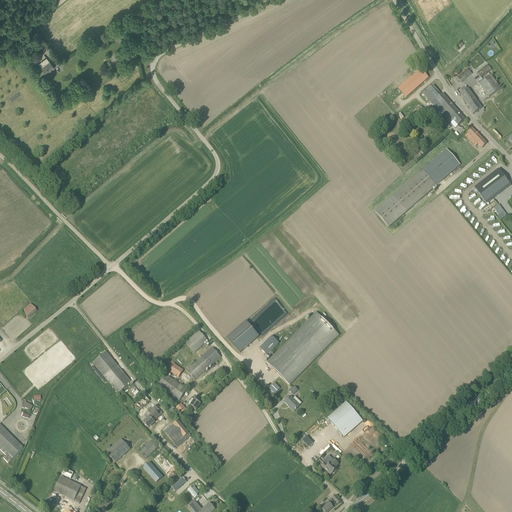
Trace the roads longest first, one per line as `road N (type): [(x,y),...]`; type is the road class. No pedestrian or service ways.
road 1 (unclassified): [(111,266),(217,172),(215,156),(157,83),(157,57),(271,0)]
road 2 (primary): [(352,508),(511,372)]
road 3 (unclassified): [(511,162),(446,91),(394,0)]
road 4 (residential): [(286,445),(264,389),(191,303),(168,304)]
road 5 (residential): [(168,304),(227,360),(286,445)]
road 6 (track): [(111,266),(3,157)]
road 7 (track): [(457,511),(482,429),(511,382)]
